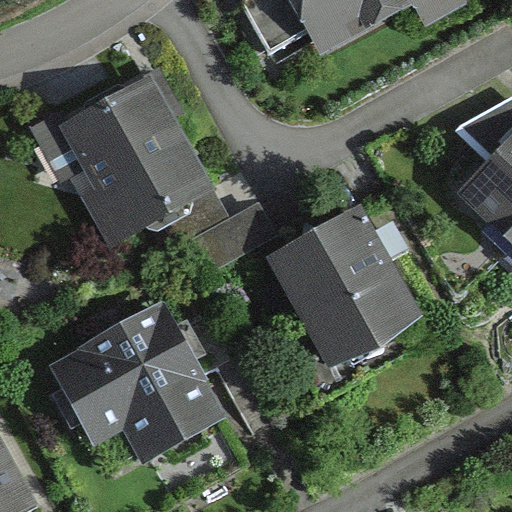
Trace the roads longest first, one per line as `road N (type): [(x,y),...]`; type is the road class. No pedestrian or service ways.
road 1 (residential): [(167,0),(256,145),(308,157),(511,49)]
road 2 (residential): [(329,511),(511,406)]
road 3 (residential): [(0,60),(129,0)]
